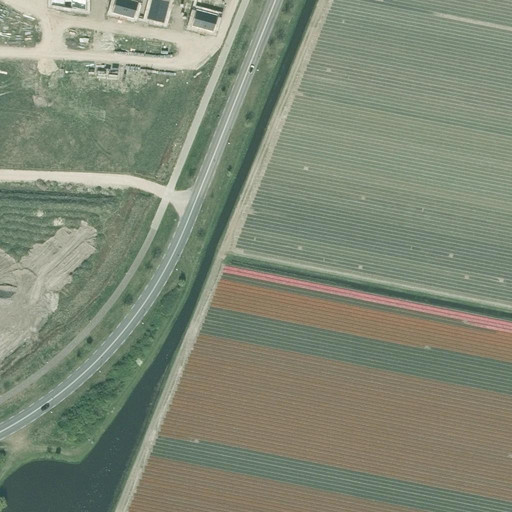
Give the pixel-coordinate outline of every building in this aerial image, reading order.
[(53,0),(54,6),(87,12),(86,0),(53,0)] [(129,0),(115,0),(112,14),(126,18),(128,13),(135,15),(138,2),(129,0)] [(151,4),(147,19),(164,24),(170,2),(162,0),(156,0),(155,6),(151,4)] [(195,15),(192,28),(214,34),(218,16),(204,13),(203,17),(195,15)] [(0,65),(0,89),(17,91),(18,78),(12,78),(12,66),(0,65)] [(26,80),(25,88),(44,90),(45,68),(33,68),(32,80),(26,80)] [(45,68),(44,90),(63,91),(64,82),(57,82),(58,69),(45,68)] [(71,70),(71,93),(90,95),(91,82),(85,82),(85,70),(71,70)] [(100,72),(99,96),(122,98),(122,87),(116,87),(116,73),(100,72)] [(132,72),(131,96),(151,98),(151,85),(145,85),(145,73),(132,72)] [(161,88),(160,98),(182,100),(183,75),(167,75),(167,88),(161,88)]
